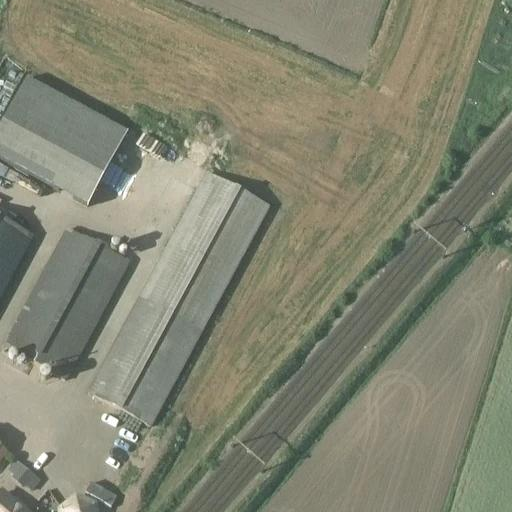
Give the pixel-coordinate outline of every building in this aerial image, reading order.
[(26,81),(0,130),(0,166),(70,203),(111,126),(26,81)] [(205,176),(86,396),(149,430),(268,210),(205,176)] [(0,222),(0,296),(30,238),(0,222)] [(65,233),(2,350),(1,352),(63,385),(127,265),(65,233)] [(109,422),(105,430),(129,442),(133,434),(109,422)] [(113,485),(125,459),(92,444),(87,454),(97,459),(90,475),(113,485)] [(43,447),(38,455),(66,470),(71,461),(43,447)] [(21,468),(13,478),(25,489),(31,494),(40,483),(21,468)] [(0,496),(0,511),(23,511),(2,494),(0,496)] [(99,511),(98,506),(75,498),(56,511),(55,511),(99,511)]
